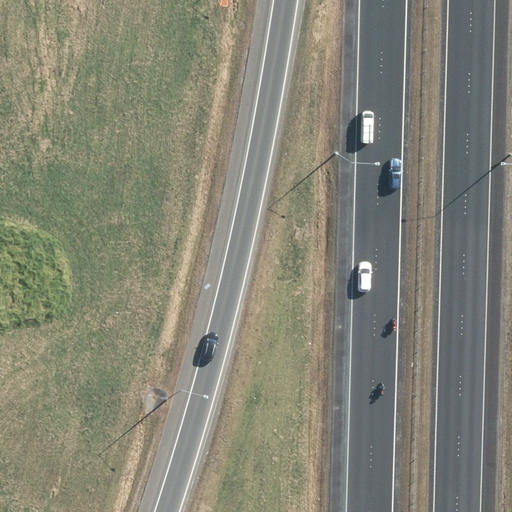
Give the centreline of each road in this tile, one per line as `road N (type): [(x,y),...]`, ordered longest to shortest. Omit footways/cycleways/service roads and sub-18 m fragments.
road 1 (motorway): [(167,511),(242,245),(287,0)]
road 2 (motorway): [(471,0),(456,511)]
road 3 (motorway): [(372,511),(385,0)]
